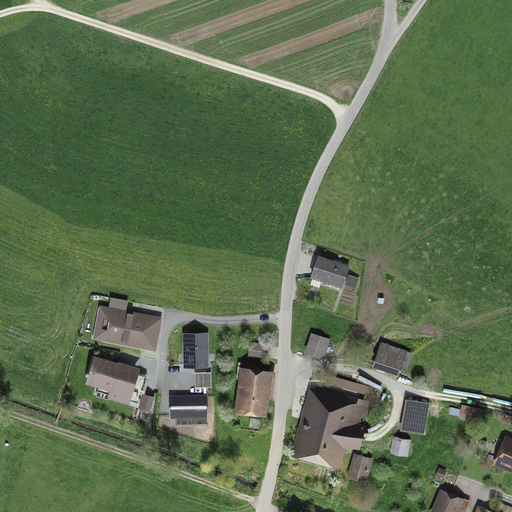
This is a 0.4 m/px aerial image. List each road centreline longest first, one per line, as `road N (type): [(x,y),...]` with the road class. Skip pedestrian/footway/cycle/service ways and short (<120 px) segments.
road 1 (tertiary): [(390,0),(385,50),(318,174),(296,239),(275,454),(261,511)]
road 2 (track): [(348,118),(307,91),(57,14),(35,8),(0,16)]
road 3 (track): [(263,505),(0,412)]
